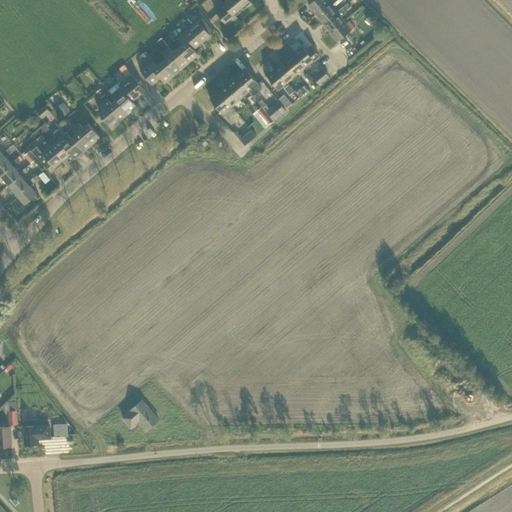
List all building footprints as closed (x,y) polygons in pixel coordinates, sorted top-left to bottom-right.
[(242,7),(236,0),(225,0),(224,1),(235,14),(242,7)] [(313,0),(308,5),(315,14),(329,3),(327,0),(313,0)] [(215,9),(227,24),(237,17),(235,14),(224,1),(215,9)] [(336,12),(329,3),(315,14),(323,22),(336,12)] [(342,7),(336,12),(323,22),(330,31),(344,20),(341,17),(346,12),(342,7)] [(198,21),(189,28),(201,42),(210,35),(208,32),(212,29),(203,17),(198,21)] [(346,23),(344,20),(330,31),(337,40),(351,29),(346,23)] [(193,49),(201,42),(189,28),(181,35),(193,49)] [(182,43),(178,47),(190,61),(198,54),(193,49),(181,35),(178,37),(182,43)] [(158,40),(165,49),(181,68),(190,61),(178,47),(173,51),(161,37),(158,40)] [(365,42),(362,39),(356,44),(359,47),(365,42)] [(302,46),(293,53),(305,67),(306,68),(310,65),(309,63),(313,60),(314,60),(319,55),(312,46),(306,51),(302,46)] [(173,75),(181,68),(165,49),(161,51),(166,57),(161,61),(173,75)] [(145,51),(141,54),(147,61),(151,58),(145,51)] [(305,67),(293,53),(285,61),(296,74),(305,67)] [(152,60),(148,63),(160,77),(165,82),(173,75),(161,61),(156,65),(152,60)] [(285,61),(276,68),(287,81),(291,78),(296,83),(300,79),(296,74),(285,61)] [(152,84),(160,77),(148,63),(140,70),(152,84)] [(245,68),(236,76),(249,91),(249,90),(252,93),(252,94),(260,87),(257,84),(258,83),(245,68)] [(278,89),(287,81),(276,68),(267,76),(278,89)] [(313,77),(319,84),(329,75),(323,69),(313,77)] [(314,87),(318,84),(308,72),(304,75),(314,87)] [(132,101),(145,90),(131,74),(127,78),(128,79),(120,86),(132,101)] [(252,93),(249,90),(249,91),(236,76),(227,83),(240,98),(245,94),(247,97),(252,93)] [(227,83),(219,90),(231,105),(240,98),(227,83)] [(112,93),(116,99),(128,113),(136,106),(132,101),(120,86),(112,93)] [(101,97),(104,94),(100,89),(96,92),(101,97)] [(231,105),(219,90),(210,98),(222,113),(231,105)] [(292,102),(285,93),(279,98),(287,107),(292,102)] [(107,98),(103,100),(120,120),(128,113),(116,99),(111,103),(107,98)] [(120,120),(103,100),(100,103),(104,109),(99,113),(111,127),(120,120)] [(266,110),(274,119),(286,110),(278,100),(266,110)] [(63,116),(70,110),(63,102),(56,107),(63,116)] [(257,110),(261,106),(258,102),(253,105),(257,110)] [(44,105),(37,111),(43,118),(50,112),(44,105)] [(59,122),(63,119),(54,108),(50,112),(59,122)] [(268,123),(272,119),(272,118),(265,110),(261,114),(268,123)] [(29,117),(33,122),(39,117),(35,112),(29,117)] [(75,124),(91,144),(100,137),(88,123),(83,127),(78,122),(75,124)] [(45,131),(49,128),(44,123),(41,126),(45,131)] [(75,124),(67,131),(83,151),(91,144),(75,124)] [(53,132),(58,138),(70,153),(75,158),(83,151),(67,131),(63,134),(58,128),(53,132)] [(251,140),(256,135),(251,129),(246,133),(251,140)] [(0,158),(4,155),(3,153),(0,149),(0,144),(4,142),(8,138),(4,133),(0,135),(0,137),(1,138),(0,138),(0,158)] [(58,138),(50,145),(62,160),(70,153),(58,138)] [(201,143),(205,148),(210,144),(206,139),(201,143)] [(0,158),(0,173),(0,174),(12,164),(11,163),(6,157),(11,152),(15,148),(13,145),(3,153),(4,155),(0,158)] [(62,160),(50,145),(42,152),(36,146),(31,150),(47,169),(52,164),(54,167),(62,160)] [(24,154),(30,162),(36,157),(30,150),(24,154)] [(11,163),(12,164),(0,174),(8,184),(20,174),(19,172),(14,166),(20,161),(17,157),(11,163)] [(19,172),(20,174),(8,184),(16,193),(28,183),(27,182),(22,176),(28,171),(25,167),(19,172)] [(28,183),(16,193),(25,203),(36,193),(30,186),(36,180),(34,177),(33,177),(27,182),(28,183)] [(12,398),(8,401),(10,424),(17,424),(17,410),(16,410),(16,398),(12,398)] [(130,410),(123,417),(131,426),(138,420),(147,430),(159,419),(141,400),(130,410)] [(31,412),(42,409),(39,401),(28,404),(31,412)] [(37,419),(23,419),(25,444),(38,443),(38,437),(41,437),(41,438),(50,438),(49,424),(37,425),(37,419)] [(0,445),(11,445),(10,426),(0,426),(0,445)]
